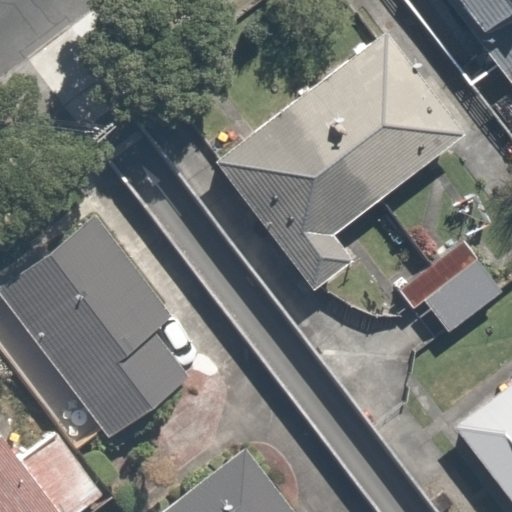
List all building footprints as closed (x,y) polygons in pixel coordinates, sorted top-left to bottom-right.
[(511,0),(439,0),(511,94),(511,0)] [(462,125),(379,17),(197,157),(293,282),(332,252),(319,235),(462,125)] [(107,197),(0,279),(0,320),(97,446),(224,347),(107,197)] [(496,285),(469,250),(416,292),(443,327),(496,285)] [(511,364),(446,415),(511,500),(511,364)] [(0,420),(0,511),(48,511),(91,484),(34,399),(0,420)] [(289,511),(239,442),(140,511),(289,511)]
